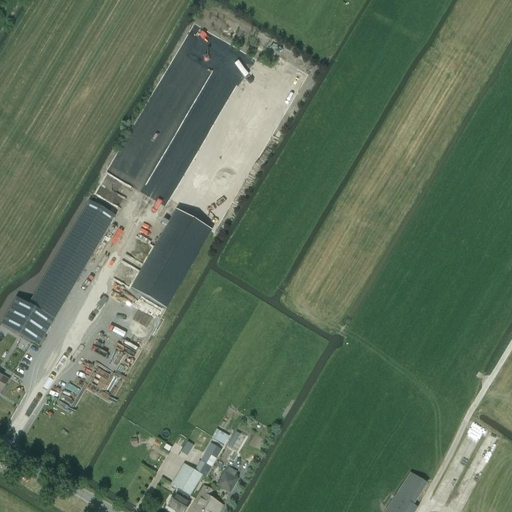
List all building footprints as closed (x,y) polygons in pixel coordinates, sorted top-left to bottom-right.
[(295,73),(299,67),(285,59),(282,65),(295,73)] [(84,211),(28,305),(54,321),(110,226),(115,217),(89,202),(84,211)] [(212,231),(176,210),(131,289),(166,310),(212,231)] [(16,298),(1,324),(22,337),(39,347),(54,321),(28,305),(16,298)] [(22,337),(19,342),(36,352),(39,347),(22,337)] [(103,372),(112,376),(114,373),(122,359),(126,361),(133,350),(119,343),(103,372)] [(225,445),(230,436),(217,429),(212,438),(225,445)] [(210,445),(194,471),(186,466),(175,483),(180,486),(175,494),(168,506),(177,511),(185,511),(190,504),(186,501),(193,491),(202,476),(205,478),(221,452),(210,445)] [(226,472),(218,486),(223,489),(232,475),(235,477),(237,473),(229,468),(226,472)] [(219,511),(223,505),(209,497),(212,491),(204,487),(188,511),(219,511)] [(414,511),(417,508),(397,495),(385,511),(414,511)]
